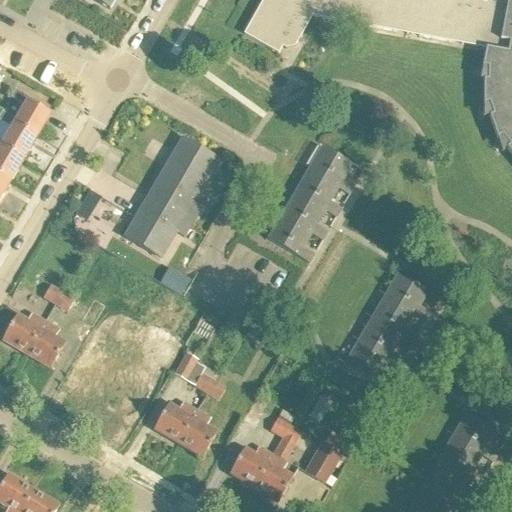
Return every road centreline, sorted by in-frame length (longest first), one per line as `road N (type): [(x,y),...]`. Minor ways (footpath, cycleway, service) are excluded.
road 1 (residential): [(295,308),(208,261),(263,157),(124,78)]
road 2 (residential): [(0,302),(124,78)]
road 3 (residential): [(173,511),(0,411)]
road 4 (residential): [(124,78),(0,18)]
